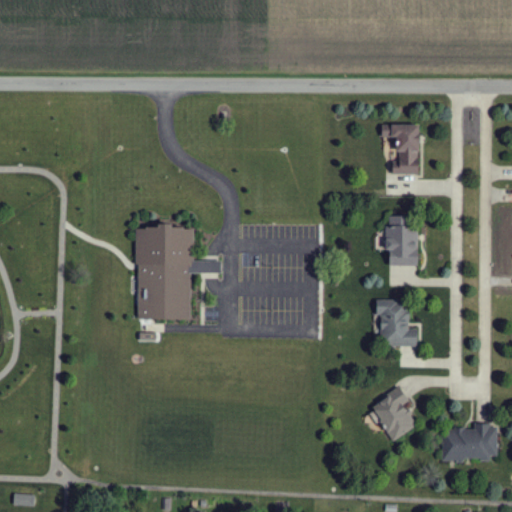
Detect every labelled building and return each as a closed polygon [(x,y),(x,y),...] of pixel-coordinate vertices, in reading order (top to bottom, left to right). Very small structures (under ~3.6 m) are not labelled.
[(392,175),(418,175),(420,126),(382,125),(382,138),(397,138),(396,159),(393,159),(392,175)] [(418,266),(418,227),(408,227),(408,217),(387,217),(387,252),(389,252),(389,266),(418,266)] [(136,230),(147,230),(147,229),(158,229),(158,225),(172,225),(172,228),(183,228),(183,230),(194,230),(194,262),(221,262),(221,274),(190,274),(190,320),(137,320),(137,299),(143,299),(143,290),(138,290),(138,266),(138,264),(135,264),(136,230)] [(377,299),(377,316),(381,317),(380,347),(418,348),(418,330),(409,330),(409,300),(377,299)] [(139,333),(156,333),(156,341),(139,341),(139,333)] [(392,442),(417,428),(404,405),(409,403),(401,389),(371,405),(392,442)] [(443,461),(497,461),(497,428),(443,428),(443,461)] [(13,506),(34,507),(35,495),(14,494),(13,506)]
